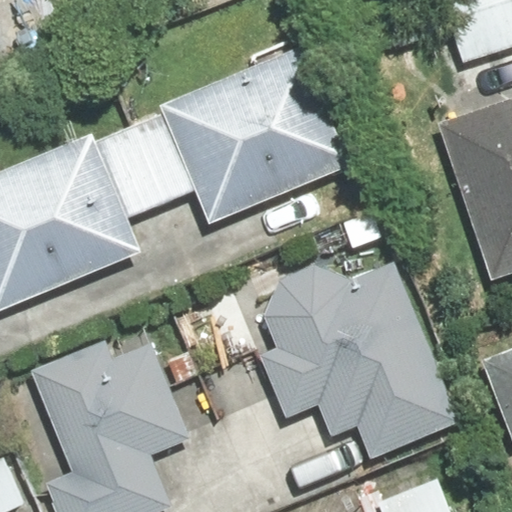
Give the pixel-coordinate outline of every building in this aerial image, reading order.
[(511,0),(451,0),(472,57),(511,42),(511,0)] [(317,36),(0,160),(0,301),(2,307),(159,245),(145,209),(207,185),(221,221),(367,163),(317,36)] [(511,99),(445,125),(502,278),(511,274),(511,99)] [(394,218),(235,282),(290,420),(351,396),(376,458),(475,418),(394,218)] [(57,480),(69,511),(174,511),(188,507),(166,452),(209,435),(161,315),(45,362),(88,468),(57,480)] [(511,319),(483,331),(511,402),(511,319)] [(22,511),(0,457),(0,511),(22,511)] [(393,511),(469,511),(455,475),(389,502),(393,511)]
